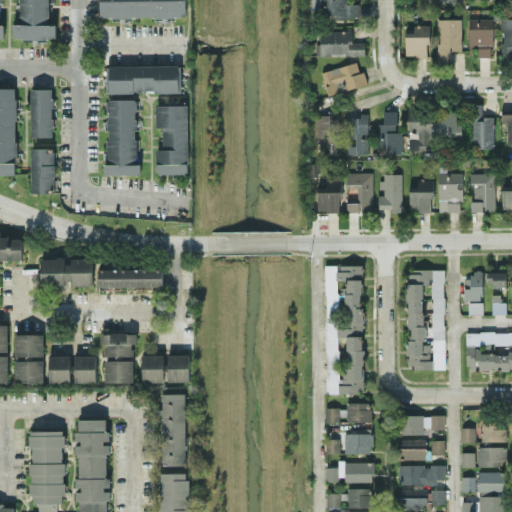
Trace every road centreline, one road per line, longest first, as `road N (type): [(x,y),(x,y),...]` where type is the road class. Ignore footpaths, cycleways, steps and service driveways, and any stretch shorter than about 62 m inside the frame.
road 1 (residential): [(289,242),(511,238)]
road 2 (residential): [(0,206),(108,240),(211,242)]
road 3 (residential): [(455,394),(407,392),(391,380),(385,240)]
road 4 (residential): [(384,9),(385,64),(402,83),(511,83)]
